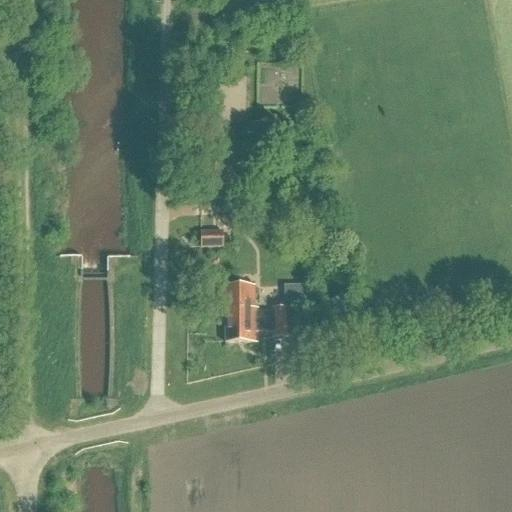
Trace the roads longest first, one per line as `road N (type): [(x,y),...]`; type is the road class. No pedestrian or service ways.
road 1 (tertiary): [(26,447),(511,339)]
road 2 (track): [(20,0),(26,447)]
